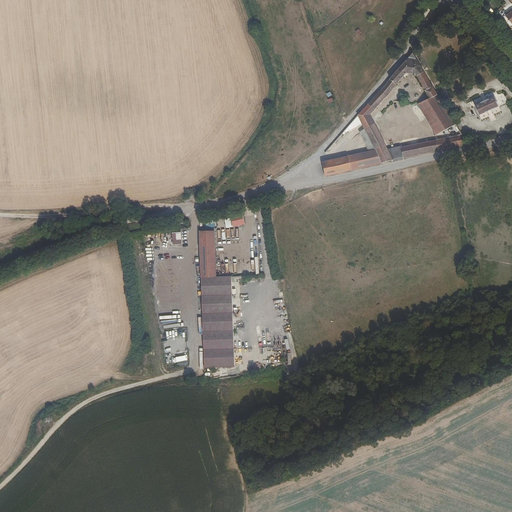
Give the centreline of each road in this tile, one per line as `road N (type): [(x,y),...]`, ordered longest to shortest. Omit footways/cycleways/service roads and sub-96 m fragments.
road 1 (track): [(0,486),(84,404),(189,369),(193,210)]
road 2 (unclassified): [(283,189),(96,229),(0,268)]
road 3 (residential): [(437,0),(402,59),(283,189)]
road 4 (residential): [(511,139),(283,189)]
road 5 (track): [(0,214),(193,210)]
road 6 (unknown): [(255,195),(267,261),(254,313),(256,354)]
